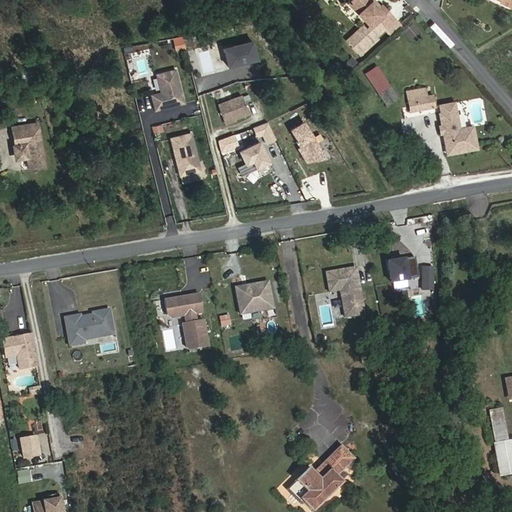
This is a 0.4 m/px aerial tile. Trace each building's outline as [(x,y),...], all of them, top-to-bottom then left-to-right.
[(384,15),(372,2),(370,4),(366,0),(353,0),(349,4),(370,26),(367,30),(351,44),(359,52),(384,28),(383,26),(393,17),(387,11),(384,15)] [(387,11),(382,5),(380,7),(373,0),(366,0),(370,4),(372,2),(384,15),(387,11)] [(391,36),(402,27),(393,17),(383,26),(384,28),(391,36)] [(351,44),(367,30),(363,26),(348,40),(351,44)] [(181,39),(172,41),(174,51),(183,48),(181,39)] [(342,66),(336,61),(331,66),(336,71),(342,66)] [(154,74),(158,92),(148,94),(153,112),(184,104),(175,68),(154,74)] [(398,97),(391,86),(379,94),(386,105),(398,97)] [(426,96),(425,88),(407,92),(410,111),(435,107),(432,95),(426,96)] [(249,113),(242,96),(218,105),(225,123),(249,113)] [(459,129),(454,102),(440,105),(441,113),(440,114),(442,126),(443,133),(447,154),(477,148),(473,126),(459,129)] [(26,157),(28,169),(43,166),(36,123),(11,127),(14,146),(12,146),(14,155),(15,156),(16,157),(17,158),(19,158),(26,157)] [(153,134),(163,132),(161,124),(151,127),(153,134)] [(177,178),(200,173),(191,132),(168,137),(177,178)] [(388,261),(392,282),(419,277),(416,256),(388,261)] [(419,291),(432,291),(432,266),(419,266),(419,291)] [(356,267),(349,268),(351,282),(359,280),(356,267)] [(349,268),(326,272),(329,291),(340,289),(345,317),(365,313),(359,280),(351,282),(349,268)] [(243,285),(235,287),(240,313),(250,312),(253,307),(259,306),(260,310),(273,307),(268,281),(247,284),(248,288),(244,289),(243,285)] [(202,312),(199,293),(188,295),(189,298),(182,300),(182,296),(164,299),(167,314),(171,317),(184,315),(186,322),(182,323),(186,347),(189,349),(208,345),(204,319),(196,320),(195,313),(202,312)] [(73,315),(64,317),(69,345),(84,343),(83,336),(96,334),(97,337),(114,334),(109,309),(92,312),(93,314),(74,318),(73,315)] [(220,316),(222,325),(231,323),(229,314),(220,316)] [(36,366),(31,335),(3,340),(6,357),(17,355),(19,369),(36,366)] [(506,440),(500,409),(487,412),(492,443),(494,443),(506,440)] [(16,437),(21,459),(39,455),(35,434),(16,437)] [(511,455),(509,440),(506,440),(494,443),(500,477),(511,474),(511,455)] [(354,459),(341,445),(329,457),(342,470),(354,459)] [(342,470),(329,457),(320,466),(323,469),(326,466),(336,476),(342,470)] [(336,476),(326,466),(323,469),(320,466),(313,472),(308,468),(286,489),(301,504),(303,503),(311,511),(342,482),(336,476)] [(62,511),(59,495),(48,497),(49,500),(43,501),(32,504),(33,511),(62,511)]
